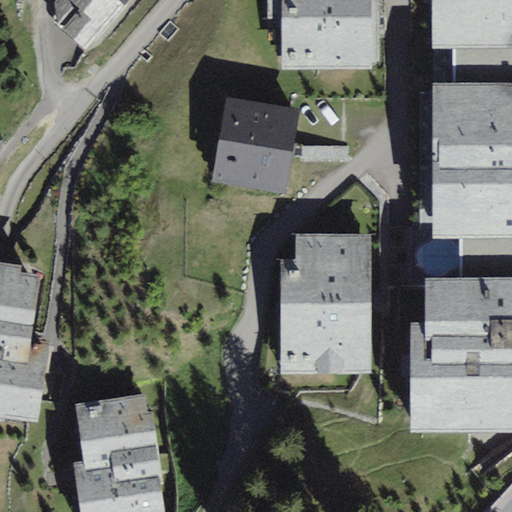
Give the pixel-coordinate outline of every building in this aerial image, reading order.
[(47,0),(47,28),(85,58),(139,0),(47,0)] [(280,0),(280,9),(290,9),(289,60),(368,62),(370,29),(370,0),(280,0)] [(511,0),(433,0),(434,36),(415,36),(415,285),(438,285),(438,329),(424,329),(423,421),(511,421),(511,0)] [(288,147),(294,113),(235,104),(224,176),(282,185),(288,147)] [(308,269),(292,269),(292,362),(364,363),(364,305),(364,241),(308,241),(308,269)] [(15,271),(0,268),(0,409),(30,414),(39,347),(29,345),(23,344),(32,280),(14,278),(15,271)] [(159,511),(144,402),(86,410),(93,456),(84,457),(86,472),(92,511),(159,511)]
